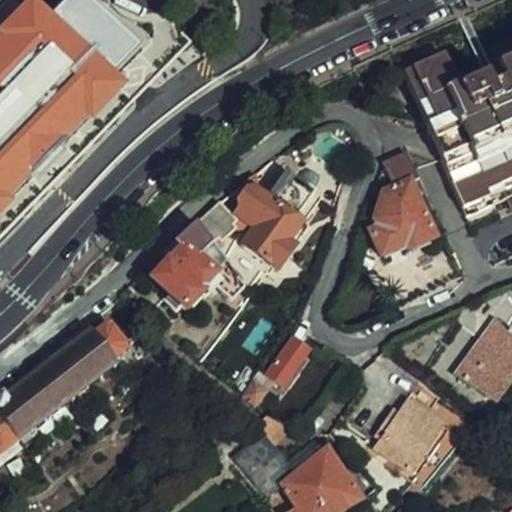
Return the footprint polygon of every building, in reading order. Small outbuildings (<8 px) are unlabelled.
[(81,59),(117,24),(92,0),(77,0),(52,24),(35,41),(33,39),(14,59),(16,61),(0,76),(0,170),(9,179),(29,157),(18,145),(21,142),(19,140),(77,82),(64,70),(78,56),(81,59)] [(25,31),(33,39),(35,41),(52,24),(41,15),(25,31)] [(437,125),(428,129),(442,160),(467,217),(511,197),(511,62),(485,74),(488,80),(460,92),(446,58),(406,76),(419,105),(427,102),(437,125)] [(419,105),(428,129),(437,125),(427,102),(419,105)] [(415,172),(407,154),(383,165),(395,192),(385,196),(376,219),(381,230),(371,235),(378,247),(382,257),(408,245),(411,251),(436,239),(410,185),(419,181),(415,172)] [(274,228),(254,254),(280,271),(295,249),(289,244),(304,223),(298,219),(315,195),(335,205),(348,175),(313,160),(299,184),(285,173),(268,197),(267,198),(266,199),(273,204),(262,219),(274,228)] [(254,178),(240,188),(245,195),(247,193),(255,189),(267,198),(268,197),(261,186),(254,178)] [(247,193),(245,195),(240,203),(240,207),(234,215),(255,230),(244,246),(254,254),(274,228),(262,219),(273,204),(266,199),(267,198),(255,189),(247,193)] [(220,205),(197,227),(212,246),(218,240),(222,244),(235,231),(231,227),(235,222),(220,205)] [(289,244),(295,249),(310,228),(304,223),(289,244)] [(197,227),(175,247),(182,253),(173,262),(171,261),(167,264),(168,264),(152,281),(170,297),(165,302),(176,312),(181,307),(186,312),(200,297),(204,300),(215,289),(231,303),(244,290),(212,246),(197,227)] [(460,375),(496,403),(511,382),(511,334),(498,324),(460,375)] [(7,398),(0,402),(0,455),(114,370),(109,364),(123,353),(125,347),(110,330),(106,331),(93,341),(88,334),(7,398)] [(250,389),(239,404),(252,416),(270,392),(278,399),(284,391),(310,354),(292,341),(260,384),(256,381),(250,389)] [(315,357),(310,354),(284,391),(289,394),(315,357)] [(247,387),(250,389),(256,381),(253,378),(247,387)] [(376,452),(388,459),(411,474),(442,429),(444,426),(407,403),(400,415),(394,410),(376,437),(382,442),(376,452)] [(411,474),(408,479),(413,483),(448,431),(442,429),(411,474)] [(233,463),(266,502),(297,478),(275,453),(260,438),(233,463)] [(297,478),(266,502),(272,511),(345,511),(360,504),(329,454),(297,478)] [(411,474),(388,459),(385,465),(408,479),(411,474)]
